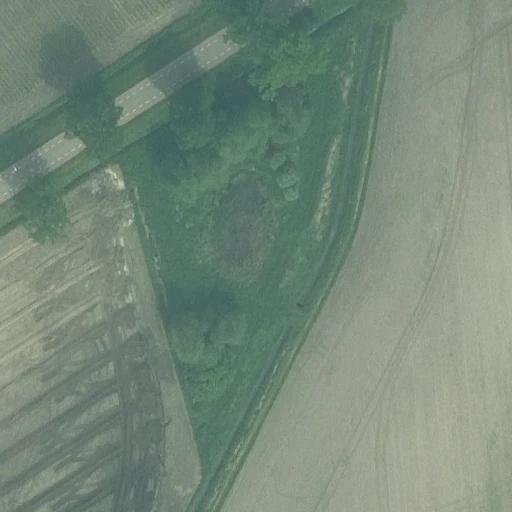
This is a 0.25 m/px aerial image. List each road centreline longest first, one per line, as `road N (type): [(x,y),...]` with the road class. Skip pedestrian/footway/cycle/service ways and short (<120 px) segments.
road 1 (track): [(389,0),(339,258),(212,511)]
road 2 (tertiary): [(0,193),(291,0)]
